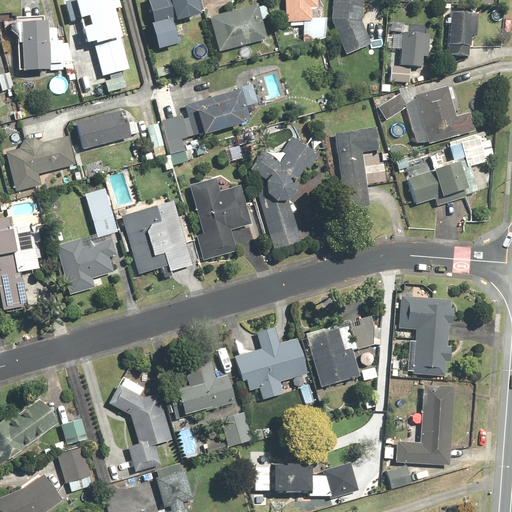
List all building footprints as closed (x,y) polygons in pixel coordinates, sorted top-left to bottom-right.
[(126,72),(119,41),(123,40),(118,21),(113,23),(111,16),(115,14),(111,0),(84,0),(70,5),(75,27),(83,24),(84,31),(78,33),(83,54),(90,51),(97,82),(126,72)] [(156,0),(157,2),(142,6),(154,57),(178,51),(173,30),(202,22),(195,0),(156,0)] [(282,0),(282,28),(314,28),(314,0),(282,0)] [(331,0),(332,26),(347,60),(370,46),(361,26),(361,0),(331,0)] [(258,8),(207,22),(217,58),(268,44),(258,8)] [(473,15),(446,14),(443,60),(470,62),(473,15)] [(64,25),(46,26),(47,74),(65,73),(64,25)] [(44,28),(15,28),(16,78),(45,77),(44,28)] [(427,37),(398,35),(396,71),(425,72),(427,37)] [(443,89),(410,99),(425,148),(459,137),(443,89)] [(190,107),(200,141),(249,125),(238,91),(190,107)] [(120,116),(73,128),(79,153),(126,142),(120,116)] [(183,118),(159,124),(169,158),(192,151),(183,118)] [(483,132),(444,145),(449,159),(458,156),(461,164),(490,155),(483,132)] [(366,208),(360,154),(375,152),(373,133),(331,138),(340,211),(366,208)] [(71,167),(66,138),(44,143),(33,142),(19,144),(6,155),(12,194),(38,187),(36,177),(71,167)] [(286,201),(314,159),(291,144),(277,165),(262,154),(250,171),(265,182),(257,195),(257,203),(273,255),(300,247),(286,201)] [(454,169),(405,185),(415,215),(464,199),(454,169)] [(187,191),(198,239),(203,265),(235,254),(231,234),(247,228),(238,187),(215,195),(212,182),(187,191)] [(105,190),(82,196),(94,243),(117,237),(105,190)] [(172,206),(119,220),(135,279),(188,265),(172,206)] [(27,309),(21,275),(36,272),(32,251),(15,256),(9,218),(0,220),(0,314),(0,316),(27,309)] [(111,239),(80,249),(79,245),(55,252),(64,298),(90,290),(88,278),(117,269),(111,239)] [(450,300),(398,299),(398,331),(412,332),(411,378),(449,377),(450,300)] [(370,315),(345,321),(352,350),(377,344),(370,315)] [(309,374),(298,339),(281,344),(276,328),(259,333),(264,349),(235,357),(246,393),(260,389),(263,399),(283,393),(280,383),(309,374)] [(305,339),(317,390),(354,376),(350,359),(341,362),(333,329),(305,339)] [(193,372),(197,388),(172,398),(179,425),(239,401),(228,358),(193,372)] [(161,403),(153,405),(119,387),(107,408),(127,419),(129,415),(137,448),(123,451),(129,473),(161,465),(157,447),(170,444),(161,403)] [(393,446),(392,467),(446,470),(450,390),(422,389),(419,447),(393,446)] [(42,399),(0,425),(0,466),(2,469),(62,430),(42,399)] [(243,415),(219,422),(228,453),(252,446),(243,415)] [(82,451),(52,459),(62,493),(92,484),(82,451)] [(179,466),(151,473),(162,511),(190,504),(179,466)] [(353,467),(323,472),(329,501),(358,496),(353,467)] [(305,470),(269,469),(268,497),(305,498),(305,470)] [(41,474),(0,500),(0,511),(47,511),(60,504),(41,474)] [(154,511),(147,485),(103,497),(107,511),(154,511)]
